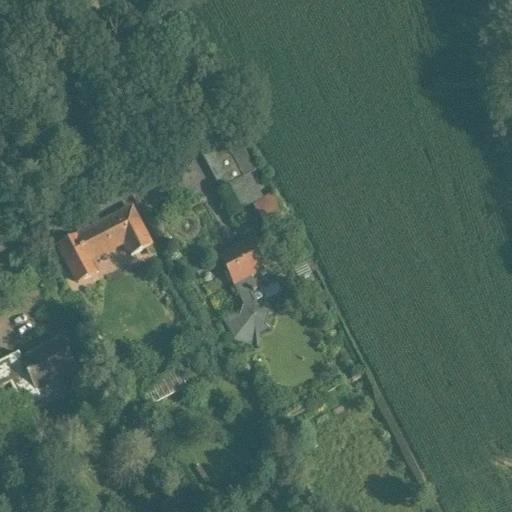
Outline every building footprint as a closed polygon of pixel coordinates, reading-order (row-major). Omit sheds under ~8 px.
[(119,156),(87,93),(61,106),(93,169),(119,156)] [(201,156),(221,145),(214,133),(194,143),(201,156)] [(255,174),(236,138),(221,146),(240,181),(228,187),(240,211),(252,205),(252,206),(262,201),(249,177),(255,174)] [(240,181),(221,146),(221,145),(201,156),(220,191),(228,187),(240,181)] [(289,225),(273,195),(262,201),(252,206),(266,234),(262,236),(272,254),(281,249),(288,262),(300,256),(285,227),(289,225)] [(131,209),(76,237),(58,246),(78,284),(96,275),(89,261),(124,244),(131,257),(150,248),(131,209)] [(253,241),(218,259),(226,274),(223,276),(228,285),(231,284),(240,302),(256,294),(248,279),(268,269),(253,241)] [(300,256),(288,262),(298,282),(299,282),(310,276),(300,256)] [(256,294),(240,302),(243,307),(243,308),(242,309),(239,318),(222,320),(222,321),(223,321),(234,342),(256,349),(258,349),(256,335),(267,330),(268,332),(269,331),(265,327),(268,318),(273,317),(273,316),(271,316),(265,305),(267,303),(282,295),(268,269),(248,279),(256,294)] [(310,276),(299,282),(300,283),(298,285),(302,294),(316,287),(310,276)] [(17,355),(0,364),(0,391),(11,386),(23,410),(41,401),(37,393),(76,373),(60,341),(20,362),(17,355)]
